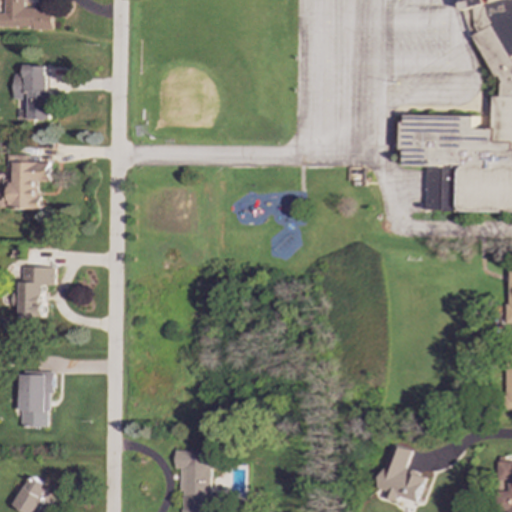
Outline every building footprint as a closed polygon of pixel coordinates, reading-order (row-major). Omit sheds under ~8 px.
[(7,0),(7,15),(0,15),(0,27),(34,27),(34,30),(54,30),(54,12),(38,12),(38,8),(27,8),(27,0),(7,0)] [(429,210),(511,212),(511,0),(464,0),(467,9),(475,9),(482,32),(475,36),(500,76),(499,128),(478,128),(478,117),(417,115),(409,120),(407,166),(430,167),(429,210)] [(17,77),(17,99),(33,99),(33,119),(53,119),(53,104),(55,104),(56,93),(54,93),(54,92),(50,91),(50,76),(48,76),(48,67),(29,67),(29,77),(17,77)] [(9,154),(9,180),(4,180),(4,191),(0,195),(0,204),(3,209),(41,209),(41,197),(38,197),(38,181),(51,181),(51,169),(38,169),(38,162),(17,162),(17,154),(9,154)] [(26,267),(25,282),(23,282),(23,319),(48,319),(48,286),(57,286),(58,268),(26,267)] [(53,374),(24,374),(23,427),(53,428),(53,374)] [(382,489),(390,491),(388,498),(400,502),(401,497),(420,502),(428,476),(408,470),(415,450),(395,444),(382,489)] [(183,511),(218,511),(218,495),(213,495),(213,469),(219,469),(220,452),(178,451),(177,468),(184,468),(183,511)] [(503,511),(511,511),(511,462),(503,462),(503,511)] [(50,511),(58,500),(47,493),(51,486),(34,475),(16,506),(27,511),(50,511)]
